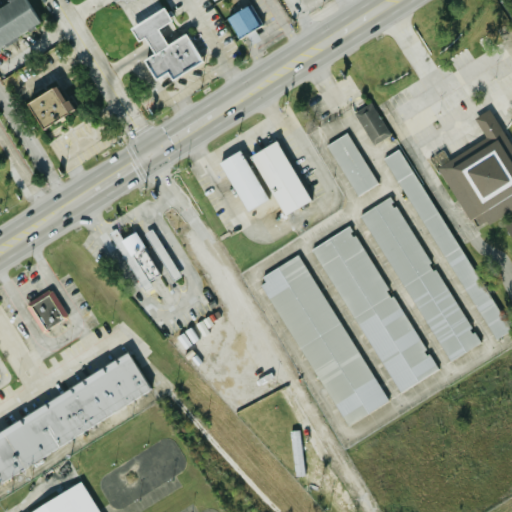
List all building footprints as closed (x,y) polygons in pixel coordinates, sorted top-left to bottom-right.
[(28,0),(15,0),(0,6),(0,43),(40,27),(28,0)] [(227,16),(237,37),(263,25),(253,4),(227,16)] [(200,61),(185,33),(165,44),(157,29),(170,22),(163,8),(129,27),(137,41),(143,37),(153,55),(143,60),(153,79),(166,72),(170,78),(200,61)] [(23,104),(39,129),(70,109),(53,84),(23,104)] [(354,113),(374,145),(391,134),(371,103),(354,113)] [(437,166),(468,221),(474,218),(480,227),(511,209),(511,221),(504,226),(511,240),(511,144),(492,108),(474,118),(486,139),(437,166)] [(327,145),(357,196),(378,184),(348,133),(327,145)] [(282,216),(309,202),(277,140),(250,154),(282,216)] [(402,147),(386,156),(494,340),(509,331),(402,147)] [(267,200),(240,150),(218,162),(245,212),(267,200)] [(363,214),(449,362),(480,344),(394,195),(363,214)] [(437,372),(355,224),(315,246),(398,394),(437,372)] [(135,231),(122,239),(116,229),(111,232),(143,288),(161,277),(135,231)] [(347,426),(388,402),(303,254),(261,279),(347,426)] [(28,303),(44,330),(68,316),(52,289),(28,303)] [(0,431),(125,353),(148,389),(0,483),(0,431)] [(32,511),(80,482),(98,511),(32,511)]
